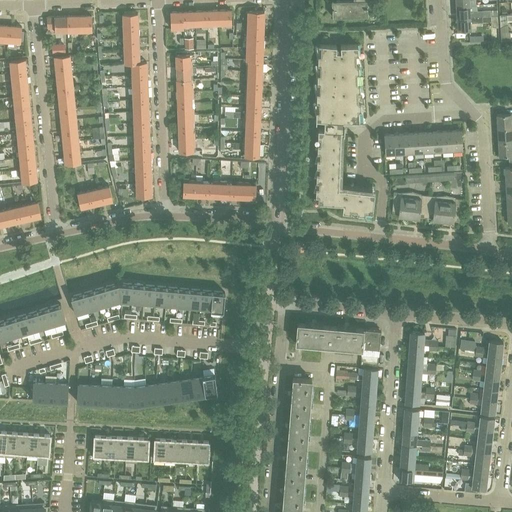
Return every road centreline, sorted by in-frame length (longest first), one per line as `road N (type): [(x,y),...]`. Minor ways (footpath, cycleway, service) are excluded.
road 1 (residential): [(56,235),(34,4)]
road 2 (residential): [(471,110),(380,114),(365,129),(364,160),(385,194),(380,238)]
road 3 (residential): [(277,220),(286,0)]
road 4 (residential): [(166,216),(158,0)]
road 5 (residential): [(285,300),(266,511)]
road 6 (residential): [(264,350),(122,336),(80,349)]
road 7 (residential): [(382,492),(396,312)]
road 8 (residential): [(250,511),(264,350)]
road 9 (residential): [(490,253),(482,122),(471,110)]
road 10 (residential): [(34,4),(158,0)]
road 11 (residential): [(471,110),(443,81),(438,0)]
road 12 (residential): [(503,500),(382,492)]
